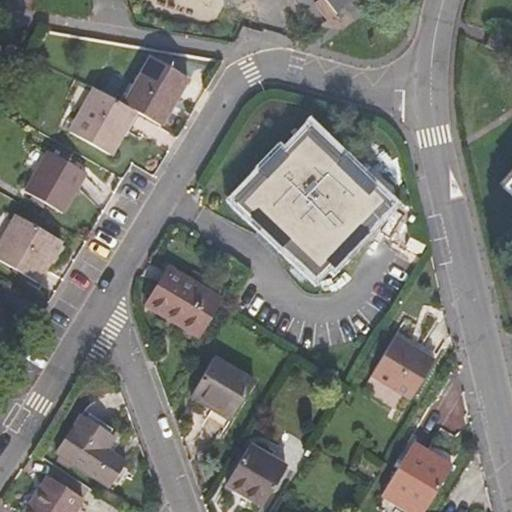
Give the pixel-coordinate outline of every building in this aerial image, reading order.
[(335,14),(324,0),(320,0),(311,7),(323,23),(335,14)] [(324,0),(335,14),(354,0),(324,0)] [(503,53),(510,37),(492,29),(485,46),(503,53)] [(161,126),(188,78),(150,56),(123,104),(135,111),(161,126)] [(112,155),(135,111),(123,104),(94,88),(69,132),(112,155)] [(361,229),(388,201),(343,159),(340,163),(306,130),(282,154),(278,150),(258,172),(262,175),(235,204),(280,245),(284,241),(319,273),(330,262),(334,266),(366,233),(361,229)] [(63,213),(86,173),(48,150),(25,191),(63,213)] [(511,174),(501,186),(511,195),(511,174)] [(0,260),(38,283),(62,241),(15,215),(0,241),(0,260)] [(198,335),(220,299),(169,268),(146,305),(198,335)] [(410,401),(435,359),(395,335),(369,376),(410,401)] [(254,381),(213,357),(190,395),(207,405),(210,401),(234,416),(254,381)] [(116,435),(83,414),(59,451),(61,452),(74,461),(111,484),(127,460),(108,447),(116,435)] [(411,511),(424,511),(452,466),(413,443),(382,495),(411,511)] [(263,506),(287,466),(249,444),(225,483),(263,506)] [(74,461),(61,452),(55,462),(68,470),(74,461)] [(74,511),(83,499),(47,476),(23,511),(74,511)]
